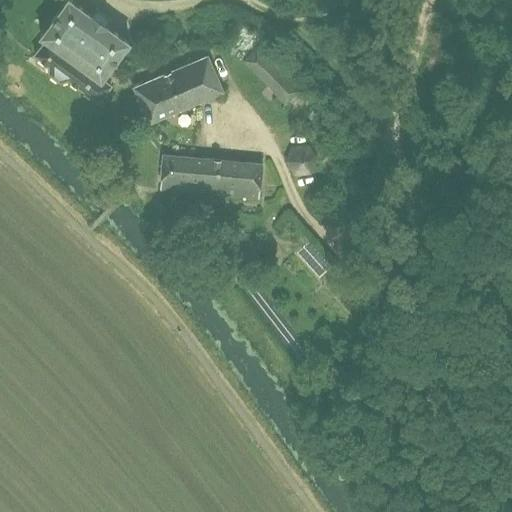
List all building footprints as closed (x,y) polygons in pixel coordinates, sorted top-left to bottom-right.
[(129,42),(71,0),(66,0),(40,35),(46,39),(35,54),(49,64),(50,73),(59,80),(68,78),(99,101),(110,85),(102,78),(129,42)] [(279,104),(296,90),(261,45),(244,59),(279,104)] [(207,56),(134,87),(149,122),(222,91),(207,56)] [(304,121),(318,113),(310,98),(296,106),(304,121)] [(311,153),(292,162),(300,177),(319,168),(311,153)] [(210,194),(213,159),(163,155),(160,189),(210,194)] [(262,164),(213,159),(210,194),(259,198),(262,164)]
